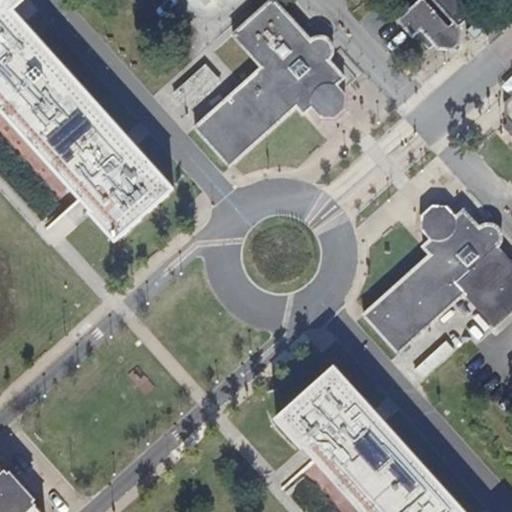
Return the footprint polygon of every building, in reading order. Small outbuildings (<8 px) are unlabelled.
[(0,0),(0,115),(84,209),(116,245),(176,190),(16,11),(28,0),(0,0)] [(346,75),(332,61),(334,59),(337,53),(337,48),(336,44),(334,39),(328,35),(324,33),(319,33),(317,34),(310,37),(276,0),(269,0),(233,33),(264,67),(199,126),(234,165),(299,106),(305,112),(315,104),(323,113),(336,118),(344,109),(345,93),(336,84),(346,75)] [(433,0),(458,29),(475,15),(470,9),(472,7),(465,0),(433,0)] [(173,93),(190,111),(222,82),(206,64),(173,93)] [(487,259),(499,247),(500,246),(502,242),(502,238),(502,233),(500,230),(498,228),(495,225),(488,224),(484,224),(480,226),(478,228),(464,212),(456,219),(448,209),(434,209),(424,217),(422,231),(429,241),(423,248),(429,257),(364,316),(398,354),(494,268),(487,259)] [(444,339),(412,369),(422,380),(455,350),(444,339)] [(462,511),(334,370),(277,423),(303,452),(306,449),(309,453),(361,511),(462,511)] [(0,511),(41,511),(34,504),(36,502),(6,470),(4,472),(0,467),(0,511)]
